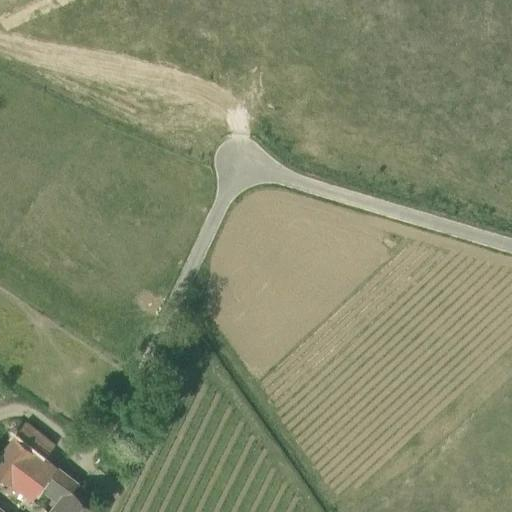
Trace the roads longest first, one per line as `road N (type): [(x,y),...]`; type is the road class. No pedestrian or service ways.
road 1 (residential): [(179,299),(224,196),(246,166),(511,246)]
road 2 (track): [(109,435),(179,299)]
